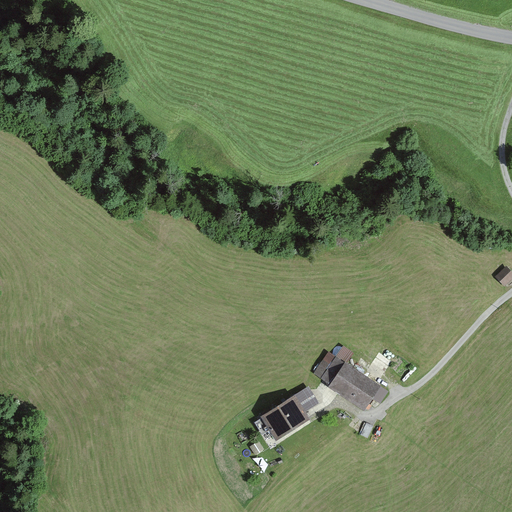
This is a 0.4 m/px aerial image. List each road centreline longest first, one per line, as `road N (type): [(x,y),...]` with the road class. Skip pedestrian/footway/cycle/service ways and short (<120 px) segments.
road 1 (unclassified): [(511,292),(428,377),(376,413),(359,414),(323,395)]
road 2 (tertiary): [(511,37),(362,0)]
